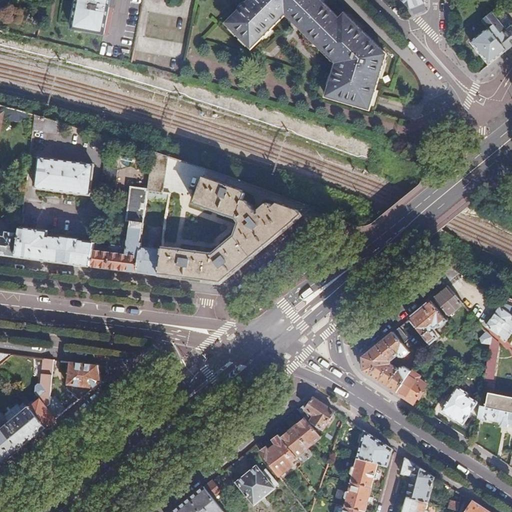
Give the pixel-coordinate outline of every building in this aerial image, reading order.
[(110,0),(78,0),(74,28),(105,33),(110,0)] [(252,0),(229,24),(254,49),(291,12),(343,62),(342,69),(336,67),(327,93),(368,107),(387,54),(346,13),(340,19),(321,0),(252,0)] [(425,0),(402,0),(411,9),(425,4),(425,0)] [(511,11),(504,3),(482,21),(489,29),(508,51),(511,47),(511,26),(508,31),(497,18),(502,13),(505,16),(511,11)] [(472,43),(490,66),(508,51),(489,29),(472,43)] [(26,113),(9,109),(7,116),(11,121),(19,122),(25,119),(26,113)] [(60,123),(35,116),(34,131),(59,134),(60,123)] [(170,156),(153,151),(149,189),(149,190),(165,192),(170,156)] [(95,164),(40,158),(37,189),(92,195),(95,164)] [(105,168),(102,185),(117,187),(119,170),(105,168)] [(224,283),(305,215),(299,210),(285,205),(282,207),(279,203),(275,207),(272,203),(271,205),(270,203),(269,204),(268,203),(260,209),(261,213),(260,215),(249,202),(244,201),(247,195),(245,191),(205,177),(196,204),(237,219),(242,224),(238,236),(214,256),(164,248),(164,250),(161,275),(224,283)] [(102,251),(100,267),(106,268),(139,272),(142,247),(148,199),(149,190),(149,189),(132,187),(127,222),(132,222),(129,247),(112,245),(111,253),(102,251)] [(149,190),(148,199),(170,202),(172,193),(165,192),(149,190)] [(46,260),(92,266),(94,250),(97,228),(90,227),(88,242),(80,241),(80,239),(63,237),(63,239),(49,237),(46,260)] [(21,235),(18,256),(33,258),(35,248),(38,248),(39,239),(36,239),(37,230),(22,229),(21,235)] [(35,248),(33,258),(46,260),(49,237),(50,232),(37,230),(36,239),(39,239),(38,248),(35,248)] [(0,237),(0,254),(18,256),(21,235),(8,234),(7,238),(0,237)] [(164,250),(142,247),(139,272),(161,275),(164,250)] [(94,250),(92,266),(100,267),(102,251),(94,250)] [(444,269),(438,261),(430,267),(436,275),(444,269)] [(462,305),(448,288),(435,298),(450,316),(462,305)] [(447,320),(431,302),(409,320),(431,348),(443,338),(435,328),(443,322),(444,323),(447,320)] [(511,308),(502,304),(486,327),(498,336),(504,343),(511,332),(511,308)] [(489,348),(491,338),(489,337),(480,326),(475,331),(480,338),(480,344),(483,347),(489,348)] [(363,372),(397,394),(411,372),(404,367),(400,368),(398,371),(389,361),(398,353),(400,355),(404,356),(408,352),(393,333),(362,359),(363,372)] [(498,344),(491,338),(489,348),(484,377),(483,387),(490,388),(498,344)] [(0,352),(0,362),(8,363),(9,352),(0,352)] [(76,363),(71,362),(70,390),(82,401),(111,377),(107,367),(76,363)] [(397,394),(413,404),(417,399),(419,400),(423,392),(421,391),(425,384),(417,379),(418,377),(411,372),(397,394)] [(479,407),(480,404),(457,389),(442,412),(463,425),(471,413),(478,418),(479,407)] [(511,399),(482,393),(480,404),(479,407),(511,413),(511,399)] [(50,407),(59,420),(68,412),(54,396),(54,405),(50,407)] [(325,431),(335,412),(315,399),(308,410),(304,405),(298,410),(306,418),(312,425),(315,421),(325,431)] [(32,408),(48,428),(53,424),(59,420),(50,407),(45,400),(32,408)] [(35,439),(48,428),(32,408),(31,407),(8,426),(5,424),(8,421),(0,410),(0,424),(4,429),(21,450),(35,439)] [(511,413),(479,407),(478,418),(477,424),(480,425),(481,419),(502,423),(502,427),(506,428),(507,424),(511,425),(511,413)] [(294,429),(310,448),(321,438),(322,437),(312,425),(306,418),(294,429)] [(312,425),(322,437),(325,431),(315,421),(312,425)] [(0,467),(2,467),(21,450),(4,429),(0,431),(0,467)] [(299,457),(310,448),(294,429),(283,437),(299,457)] [(388,467),(393,449),(365,431),(358,459),(378,465),(388,467)] [(280,436),(279,435),(274,439),(277,444),(269,450),(267,448),(261,452),(280,477),(298,463),(296,460),(300,457),(299,457),(283,437),(281,436),(280,436)] [(436,477),(405,458),(402,475),(413,478),(408,498),(429,504),(436,477)] [(353,477),(351,483),(372,489),(378,465),(358,459),(355,467),(354,467),(353,469),(351,475),(351,476),(353,477)] [(259,475),(254,468),(233,485),(252,508),(273,491),(272,490),(275,487),(263,472),(259,475)] [(213,480),(205,487),(215,499),(221,494),(223,492),(213,480)] [(347,501),(345,507),(363,511),(366,511),(372,489),(351,483),(349,493),(347,492),(346,494),(345,499),(345,500),(347,501)] [(205,487),(173,511),(225,511),(215,499),(205,487)] [(408,498),(404,511),(428,511),(427,511),(429,504),(408,498)] [(458,511),(460,504),(451,501),(449,509),(458,511)] [(489,511),(473,502),(466,511),(489,511)]
